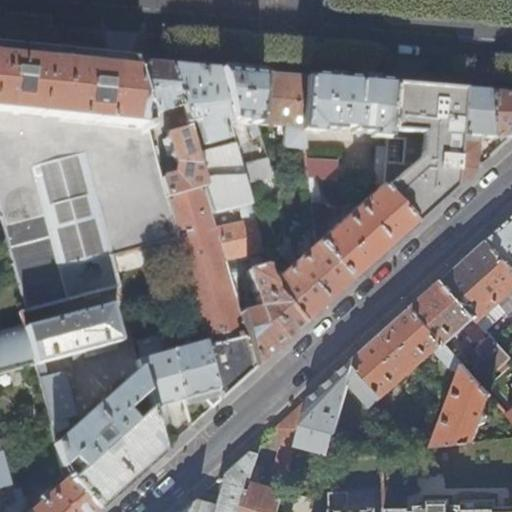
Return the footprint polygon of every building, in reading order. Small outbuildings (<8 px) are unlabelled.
[(100,58),(0,47),(0,216),(2,216),(27,310),(118,286),(111,258),(144,249),(177,240),(167,196),(162,179),(145,116),(131,61),(100,58)] [(152,63),(131,61),(145,116),(168,109),(174,130),(170,132),(168,131),(165,138),(168,145),(165,145),(167,150),(168,150),(170,156),(177,163),(176,171),(172,176),(162,179),(167,196),(204,185),(196,155),(187,123),(170,65),(152,63)] [(192,67),(170,65),(187,123),(194,121),(197,123),(203,144),(227,138),(224,124),(230,122),(218,69),(192,67)] [(245,71),(218,69),(230,122),(232,121),(250,123),(252,131),(254,136),(260,134),(258,124),(261,73),(245,71)] [(289,75),(261,73),(258,124),(284,127),(283,145),(285,148),(304,149),(301,131),(305,77),(289,75)] [(346,80),(305,77),(301,131),(319,133),(320,129),(341,131),(341,127),(352,128),(352,132),(370,133),(370,137),(386,139),(390,84),(346,80)] [(382,189),(414,224),(445,197),(455,189),(462,91),(422,87),(390,84),(386,139),(403,140),(402,156),(385,155),(383,184),(382,189)] [(511,94),(495,93),(462,91),(455,189),(478,168),(479,137),(499,138),(500,148),(511,137),(511,94)] [(196,155),(204,185),(212,213),(239,207),(250,204),(245,183),(243,175),(241,165),(236,145),(196,155)] [(376,147),(374,184),(383,184),(385,155),(385,148),(376,147)] [(268,158),(241,165),(243,175),(245,183),(274,177),(272,171),(268,158)] [(316,179),(307,178),(310,202),(319,201),(316,179)] [(167,196),(177,240),(220,400),(255,368),(240,314),(225,260),(222,246),(216,227),(212,213),(204,185),(167,196)] [(315,244),(349,283),(382,254),(414,224),(382,189),(380,186),(315,244)] [(222,246),(225,260),(262,253),(250,204),(239,207),(242,221),(216,227),(222,246)] [(511,217),(511,218),(487,240),(511,268),(511,217)] [(220,400),(177,240),(144,249),(150,272),(168,268),(181,317),(189,314),(190,318),(183,320),(191,346),(171,352),(184,400),(200,396),(211,408),(220,400)] [(467,257),(441,281),(486,330),(487,331),(496,323),(488,314),(511,291),(511,268),(487,240),(467,257)] [(274,292),(303,325),(326,304),(349,283),(315,244),(271,284),(274,292)] [(240,314),(255,368),(270,355),(303,325),(274,292),(271,284),(266,267),(255,270),(246,273),(257,309),(240,314)] [(429,292),(412,307),(445,345),(464,328),(475,340),(486,330),(441,281),(429,292)] [(108,306),(24,328),(34,364),(43,362),(83,352),(85,357),(116,348),(115,343),(118,342),(108,306)] [(383,333),(356,357),(349,386),(370,409),(434,352),(448,367),(452,370),(460,373),(432,447),(474,442),(480,425),(485,425),(487,416),(485,413),(491,396),(445,345),(412,307),(383,333)] [(0,374),(34,365),(34,364),(24,328),(0,335),(0,374)] [(498,370),(511,358),(491,336),(479,347),(498,370)] [(139,368),(150,409),(168,404),(184,400),(171,352),(137,361),(139,368)] [(356,357),(308,400),(296,446),(330,455),(349,386),(356,357)] [(34,364),(34,365),(37,378),(46,375),(43,362),(34,364)] [(65,478),(96,511),(151,462),(161,453),(150,409),(139,368),(54,444),(62,475),(65,478)] [(46,375),(37,378),(49,422),(66,418),(74,416),(62,371),(46,375)] [(296,446),(308,400),(278,427),(283,444),(270,488),(250,482),(240,511),(277,511),(284,490),(296,446)] [(49,422),(50,427),(52,434),(68,425),(66,418),(49,422)] [(240,511),(250,482),(262,442),(219,480),(225,482),(219,503),(198,499),(196,501),(192,511),(240,511)] [(0,511),(18,511),(16,503),(6,511),(0,511),(0,488),(11,485),(11,483),(7,469),(2,451),(0,451),(0,511)] [(15,467),(7,469),(11,483),(19,481),(15,467)] [(18,511),(95,511),(96,511),(65,478),(29,510),(22,498),(19,489),(13,491),(15,499),(16,503),(18,511)] [(9,501),(15,499),(13,491),(6,492),(9,501)] [(374,511),(375,508),(348,509),(347,491),(329,492),(329,511),(374,511)] [(409,508),(384,508),(383,511),(511,511),(511,507),(495,508),(495,500),(461,500),(461,505),(449,505),(449,500),(429,500),(429,505),(415,505),(415,510),(409,510),(409,508)] [(192,511),(196,501),(183,511),(192,511)]
